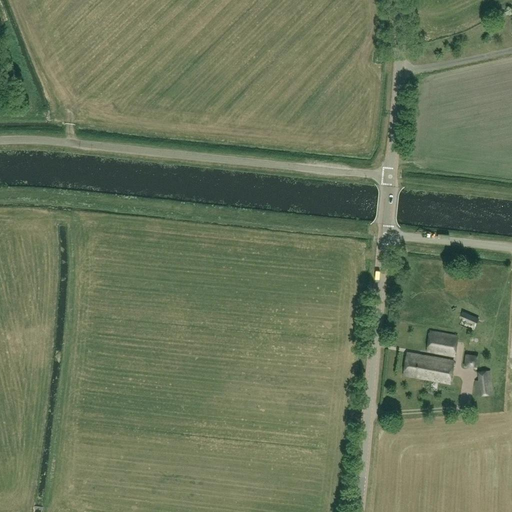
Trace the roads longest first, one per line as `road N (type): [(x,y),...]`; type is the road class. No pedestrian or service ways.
road 1 (unclassified): [(389,176),(0,140)]
road 2 (tertiary): [(358,511),(384,234)]
road 3 (tertiary): [(389,176),(393,0)]
road 4 (unclassified): [(384,234),(511,247)]
